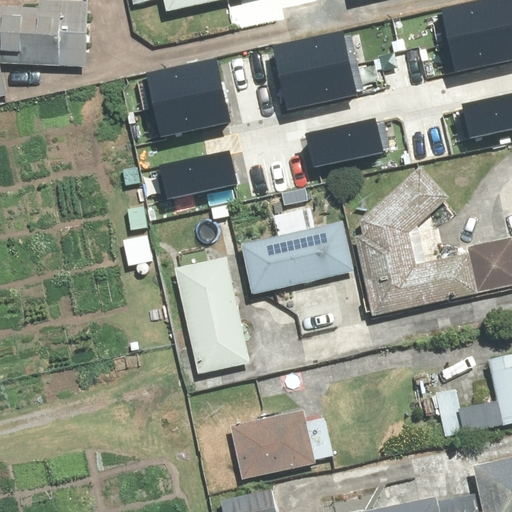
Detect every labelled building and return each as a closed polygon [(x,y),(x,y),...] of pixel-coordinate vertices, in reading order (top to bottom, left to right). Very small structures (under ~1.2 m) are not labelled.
[(0,10),(0,66),(85,70),(87,0),(40,0),(40,12),(0,10)] [(164,1),(167,14),(234,0),(350,0),(352,5),(377,0),(132,0),(134,7),(164,1)] [(511,0),(500,0),(436,15),(450,76),(511,62),(511,0)] [(357,36),(280,53),(294,115),(371,97),(357,36)] [(227,49),(150,67),(164,128),(241,111),(227,49)] [(0,100),(8,98),(1,69),(0,68),(0,100)] [(511,94),(463,104),(470,142),(511,134),(511,94)] [(392,121),(314,136),(321,174),(399,159),(392,121)] [(247,154),(169,169),(176,207),(254,192),(247,154)] [(426,265),(418,229),(450,200),(420,168),(358,223),(355,239),(373,320),(511,289),(511,239),(466,249),(467,255),(426,265)] [(151,208),(133,210),(136,233),(140,233),(141,238),(154,236),(151,208)] [(343,224),(242,248),(254,299),(355,275),(343,224)] [(227,259),(175,271),(199,378),(251,367),(227,259)] [(511,357),(494,362),(504,403),(465,412),(460,391),(440,396),(449,438),(470,434),(471,438),(511,428),(511,357)] [(304,410),(230,427),(242,482),(316,465),(315,460),(332,456),(323,418),(306,422),(304,410)] [(511,511),(511,464),(470,474),(478,511),(511,511)] [(275,511),(271,490),(220,501),(222,511),(275,511)] [(440,497),(361,511),(476,511),(473,495),(440,501),(440,497)]
